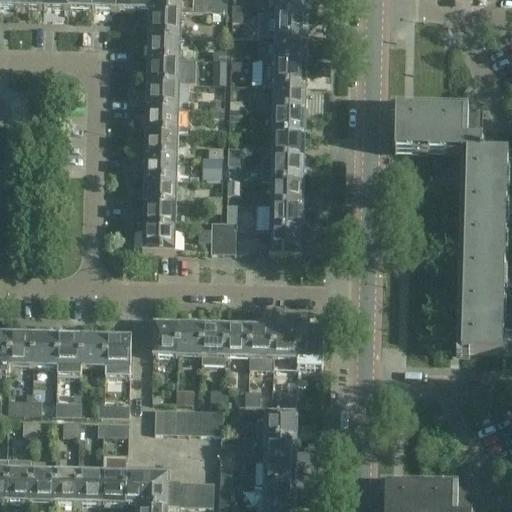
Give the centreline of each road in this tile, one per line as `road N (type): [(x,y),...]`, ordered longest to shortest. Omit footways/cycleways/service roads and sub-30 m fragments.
road 1 (residential): [(90,289),(93,77),(80,60),(0,58)]
road 2 (unclassified): [(364,296),(374,0)]
road 3 (residential): [(90,289),(364,296)]
road 4 (unclassified): [(357,511),(364,296)]
